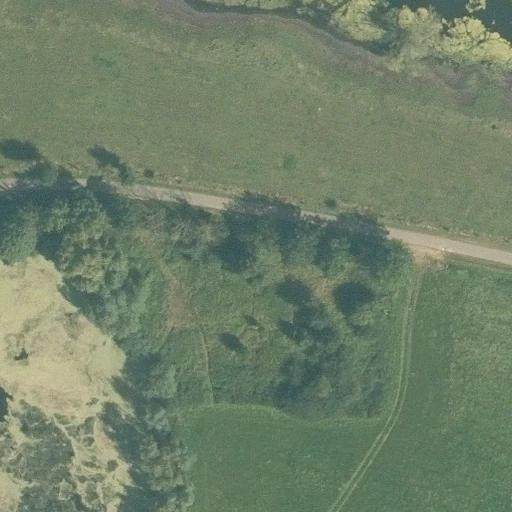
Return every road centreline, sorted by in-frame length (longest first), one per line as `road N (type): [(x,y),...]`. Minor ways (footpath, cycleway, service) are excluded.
road 1 (unclassified): [(0,185),(218,200),(511,259)]
road 2 (track): [(134,189),(181,318),(160,333)]
